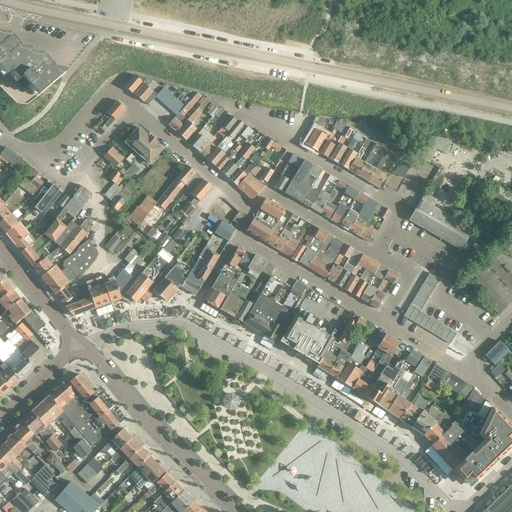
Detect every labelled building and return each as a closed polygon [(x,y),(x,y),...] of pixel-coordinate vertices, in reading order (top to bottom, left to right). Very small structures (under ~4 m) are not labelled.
[(0,67),(6,75),(11,71),(10,70),(27,56),(26,56),(31,52),(31,49),(19,48),(10,37),(10,34),(0,33),(0,67)] [(10,70),(11,71),(19,80),(23,76),(39,95),(63,75),(65,73),(65,69),(52,68),(43,58),(44,54),(32,53),(31,52),(26,56),(27,56),(10,70)] [(133,76),(123,87),(132,94),(141,83),(143,84),(147,79),(139,77),(137,79),(133,76)] [(146,87),(151,81),(147,79),(143,84),(143,85),(134,95),(143,103),(147,106),(155,98),(151,94),(153,92),(146,87)] [(159,101),(167,92),(163,88),(155,97),(159,101)] [(170,95),(167,92),(159,101),(163,104),(170,95)] [(184,107),(179,113),(183,117),(201,97),(198,94),(197,93),(196,94),(184,107)] [(175,99),(170,95),(163,104),(167,108),(175,99)] [(202,97),(197,103),(200,106),(205,100),(202,97)] [(175,99),(167,108),(172,112),(179,103),(175,99)] [(104,132),(126,107),(117,100),(107,113),(111,117),(104,125),(105,125),(101,129),(104,132)] [(200,106),(198,108),(199,109),(201,111),(208,102),(205,100),(200,106)] [(179,103),(172,112),(176,116),(179,113),(184,107),(179,103)] [(214,115),(218,111),(213,106),(207,114),(212,118),(214,115)] [(187,120),(176,133),(186,141),(196,129),(191,124),(202,111),(201,111),(199,109),(198,108),(187,120)] [(220,109),(218,111),(214,115),(218,118),(223,112),(220,109)] [(176,116),(168,126),(176,133),(187,120),(183,117),(179,113),(176,116)] [(217,125),(221,129),(231,117),(227,113),(217,125)] [(231,117),(221,129),(217,133),(223,138),(228,133),(229,134),(238,123),(231,117)] [(306,132),(300,142),(301,142),(306,146),(318,153),(327,137),(319,132),(327,119),(321,119),(315,118),(308,128),(314,131),(311,135),(306,132)] [(224,156),(224,155),(229,149),(226,147),(232,140),(231,139),(244,124),(241,121),(238,123),(229,134),(228,136),(227,136),(216,148),(207,160),(214,167),(224,156)] [(336,122),(332,129),(333,130),(341,134),(346,128),(346,127),(336,122)] [(149,138),(138,128),(125,143),(128,146),(126,149),(132,153),(134,151),(149,164),(162,150),(156,144),(157,143),(150,136),(149,138)] [(241,136),(246,140),(253,132),(247,128),(241,136)] [(342,136),(335,147),(328,159),(338,164),(347,149),(341,146),(345,139),(347,140),(352,131),(346,128),(342,136)] [(199,154),(209,143),(213,138),(203,129),(197,136),(200,138),(192,147),(199,154)] [(327,137),(318,153),(328,159),(335,147),(329,143),(330,140),(336,132),(336,131),(332,129),(331,129),(327,137)] [(347,149),(338,164),(348,170),(357,155),(351,152),(357,141),(359,142),(362,137),(356,134),(347,149)] [(428,164),(430,165),(438,150),(444,154),(452,141),(432,138),(420,159),(428,164)] [(273,143),(267,139),(262,147),(267,151),(273,143)] [(359,161),(370,142),(366,140),(357,155),(348,170),(358,176),(365,164),(359,161)] [(216,149),(209,143),(199,154),(207,160),(216,148),(216,149)] [(229,161),(220,172),(229,180),(238,169),(254,149),(248,144),(238,155),(242,158),(235,166),(229,161)] [(227,159),(224,156),(214,167),(220,172),(229,161),(240,148),(237,145),(229,153),(231,155),(227,159)] [(376,145),(365,164),(358,176),(368,182),(375,170),(369,166),(380,147),(376,145)] [(22,161),(20,160),(6,148),(0,155),(0,156),(10,164),(9,166),(14,170),(22,161)] [(111,148),(103,157),(111,164),(112,163),(116,167),(123,159),(111,148)] [(375,170),(368,182),(379,189),(386,176),(379,173),(390,154),(386,151),(375,170)] [(243,173),(238,169),(229,180),(238,187),(254,168),(256,166),(261,159),(256,155),(250,161),(252,163),(243,173)] [(293,166),(298,158),(293,155),(288,163),(293,166)] [(303,161),(298,158),(293,166),(299,169),(303,161)] [(284,194),(302,204),(313,186),(318,178),(322,172),(303,161),(299,169),(294,176),(291,183),(284,194)] [(398,163),(393,173),(401,177),(402,178),(408,168),(407,167),(398,163)] [(254,168),(238,187),(252,200),(263,188),(251,177),(252,175),(254,177),(260,170),(256,166),(254,168)] [(291,183),(294,176),(287,172),(290,167),(286,166),(274,187),(283,193),(290,182),(291,183)] [(156,203),(156,204),(163,210),(181,189),(184,186),(188,189),(198,177),(195,173),(187,167),(156,203)] [(267,183),(273,172),(265,167),(263,170),(265,171),(260,179),(267,183)] [(19,186),(34,199),(41,190),(39,189),(43,184),(36,178),(38,174),(32,169),(19,186)] [(121,176),(114,171),(108,179),(115,184),(121,176)] [(188,203),(180,212),(187,218),(195,209),(194,208),(212,188),(198,177),(188,189),(185,192),(190,195),(191,194),(196,199),(195,200),(194,200),(190,204),(188,203)] [(116,212),(137,188),(130,182),(124,188),(122,191),(119,195),(115,199),(112,203),(109,206),(116,212)] [(344,192),(348,187),(338,182),(335,187),(344,192)] [(59,190),(53,185),(38,205),(32,201),(29,204),(35,209),(41,213),(59,190)] [(115,185),(111,189),(119,195),(122,191),(119,188),(115,185)] [(63,209),(44,235),(52,241),(54,243),(66,229),(57,222),(59,219),(61,220),(67,214),(74,219),(90,197),(92,195),(81,186),(70,199),(71,200),(63,209)] [(344,192),(344,194),(354,200),(358,193),(348,187),(344,192)] [(508,207),(511,209),(511,195),(497,187),(491,197),(499,202),(498,203),(507,208),(508,207)] [(111,189),(108,193),(115,199),(119,195),(111,189)] [(311,189),(302,204),(311,209),(319,194),(311,189)] [(16,190),(11,196),(3,205),(2,205),(0,207),(0,223),(9,216),(11,215),(20,208),(16,204),(21,199),(16,193),(17,190),(16,190)] [(319,194),(311,209),(319,214),(330,196),(321,190),(319,194)] [(333,191),(330,196),(319,214),(329,220),(335,208),(330,205),(337,193),(333,191)] [(3,205),(11,196),(7,193),(2,198),(4,200),(2,203),(0,200),(0,207),(2,205),(3,205)] [(105,197),(112,203),(115,199),(108,193),(105,197)] [(354,200),(364,206),(368,199),(358,193),(354,200)] [(63,209),(71,200),(70,199),(65,195),(57,204),(63,209)] [(139,227),(156,204),(156,203),(147,196),(139,208),(137,207),(128,219),(139,227)] [(275,227),(278,221),(285,210),(266,198),(259,210),(275,219),(271,225),(275,227)] [(364,206),(359,214),(349,231),(358,237),(368,221),(373,213),(378,205),(368,199),(364,206)] [(472,230),(420,200),(414,211),(408,221),(460,251),(472,230)] [(330,220),(339,225),(347,213),(349,208),(341,203),(337,209),(330,220)] [(347,213),(339,225),(349,231),(359,214),(349,208),(347,213)] [(384,220),(389,211),(385,209),(380,218),(384,220)] [(9,216),(0,223),(0,227),(6,235),(18,224),(22,220),(19,217),(21,215),(17,210),(11,215),(9,216)] [(238,225),(244,217),(239,213),(233,221),(238,225)] [(48,215),(44,221),(50,226),(54,220),(48,215)] [(293,215),(290,219),(296,223),(299,218),(293,215)] [(256,237),(264,224),(254,219),(246,232),(256,237)] [(66,229),(54,243),(70,255),(93,226),(85,220),(79,229),(71,222),(66,229)] [(265,243),(273,248),(278,239),(283,230),(282,227),(283,224),(278,221),(275,227),(273,230),(265,243)] [(368,221),(358,237),(369,243),(376,231),(369,227),(371,223),(368,221)] [(221,222),(214,233),(228,241),(235,230),(221,222)] [(6,235),(14,245),(28,234),(35,229),(30,224),(24,230),(19,224),(18,224),(6,235)] [(264,224),(256,237),(265,243),(273,230),(275,227),(271,225),(269,224),(267,226),(264,224)] [(278,239),(273,248),(281,253),(290,238),(296,229),(292,227),(290,231),(291,232),(289,233),(283,230),(278,239)] [(152,228),(146,236),(150,239),(156,231),(152,228)] [(307,241),(304,247),(307,249),(318,230),(316,228),(313,233),(309,231),(304,240),(307,241)] [(177,243),(184,234),(179,229),(172,238),(177,243)] [(318,230),(307,249),(298,263),(307,268),(327,235),(318,230)] [(499,315),(511,302),(511,230),(463,278),(499,315)] [(33,240),(28,234),(14,245),(21,253),(38,239),(44,235),(41,231),(34,237),(36,238),(33,240)] [(163,233),(157,241),(162,245),(169,238),(163,233)] [(49,256),(43,248),(52,241),(44,235),(38,239),(21,253),(33,269),(49,256)] [(333,238),(327,235),(307,268),(325,279),(340,253),(329,247),(326,253),(324,252),(333,238)] [(117,255),(125,245),(114,236),(104,248),(110,252),(112,250),(117,255)] [(290,238),(281,253),(290,258),(298,244),(299,243),(290,238)] [(342,250),(345,245),(334,239),(331,244),(342,250)] [(172,240),(166,247),(171,251),(176,244),(172,240)] [(41,278),(54,295),(55,295),(64,288),(88,269),(90,266),(98,256),(97,253),(87,241),(76,250),(77,251),(57,268),(55,266),(41,278)] [(307,249),(298,244),(290,258),(298,263),(307,249)] [(340,253),(325,279),(333,284),(342,269),(337,266),(340,262),(343,257),(348,260),(349,257),(353,250),(345,245),(342,250),(340,253)] [(199,258),(204,261),(201,265),(203,267),(197,278),(189,273),(181,288),(195,296),(212,269),(219,257),(209,251),(210,250),(205,247),(199,258)] [(238,248),(234,254),(241,259),(245,252),(238,248)] [(362,255),(353,250),(349,257),(358,262),(362,255)] [(104,285),(110,303),(121,300),(136,281),(146,269),(147,267),(135,257),(136,255),(132,251),(124,261),(128,264),(123,270),(114,281),(104,285)] [(33,269),(41,278),(55,266),(52,262),(54,261),(52,259),(57,255),(54,252),(49,256),(33,269)] [(243,269),(241,273),(245,275),(248,271),(247,270),(248,269),(248,268),(254,258),(245,252),(241,259),(238,264),(244,267),(243,269)] [(234,254),(227,265),(235,269),(238,264),(241,259),(234,254)] [(354,269),(342,289),(351,294),(360,280),(354,276),(358,269),(359,270),(361,267),(366,270),(371,260),(362,255),(358,262),(354,269)] [(136,281),(121,300),(127,304),(135,303),(136,303),(140,299),(145,303),(152,294),(149,291),(156,282),(154,281),(168,264),(157,256),(147,267),(146,269),(136,281)] [(245,275),(250,278),(249,280),(254,283),(261,271),(265,264),(254,258),(248,268),(248,269),(247,270),(248,271),(245,275)] [(379,265),(371,260),(366,270),(374,275),(379,265)] [(165,277),(165,278),(177,289),(179,286),(181,288),(189,273),(187,271),(185,273),(181,269),(179,268),(180,266),(178,263),(165,278),(165,277)] [(269,276),(275,268),(266,263),(265,264),(261,271),(269,276)] [(204,301),(199,309),(215,319),(219,310),(236,282),(241,273),(235,269),(227,265),(226,264),(204,301)] [(345,264),(342,269),(333,284),(342,289),(354,269),(345,264)] [(384,278),(389,271),(379,265),(374,275),(373,276),(382,281),(384,278)] [(393,283),(398,276),(389,271),(384,278),(393,283)] [(365,272),(360,280),(351,294),(359,299),(368,285),(363,282),(364,280),(368,274),(365,272)] [(429,274),(426,279),(436,285),(439,280),(429,274)] [(86,287),(87,289),(95,309),(98,317),(113,312),(110,303),(104,285),(101,277),(85,283),(86,287)] [(242,324),(253,330),(280,283),(270,277),(265,286),(252,306),(242,324)] [(165,278),(153,290),(166,301),(177,289),(165,278)] [(426,279),(423,284),(433,290),(436,285),(426,279)] [(4,280),(0,283),(0,299),(12,290),(4,280)] [(264,336),(259,344),(269,350),(272,346),(274,342),(307,287),(296,281),(291,289),(290,289),(264,336)] [(382,281),(377,290),(368,305),(377,310),(386,296),(380,292),(382,289),(383,290),(386,284),(382,281)] [(236,282),(219,310),(221,312),(221,313),(224,315),(226,314),(233,318),(239,308),(244,300),(250,290),(236,282)] [(265,286),(260,283),(248,302),(244,300),(239,308),(233,318),(234,319),(233,321),(238,324),(239,322),(242,324),(252,306),(265,286)] [(290,289),(280,283),(253,330),(264,336),(290,289)] [(423,284),(420,289),(430,295),(433,290),(423,284)] [(368,285),(359,299),(368,305),(377,290),(368,285)] [(95,309),(87,289),(86,287),(78,289),(82,301),(76,303),(71,297),(63,304),(65,307),(65,308),(72,317),(95,309)] [(64,288),(55,295),(63,304),(71,297),(64,288)] [(420,289),(416,294),(427,301),(430,295),(420,289)] [(20,300),(12,290),(0,299),(0,303),(6,311),(13,305),(20,300)] [(416,294),(413,300),(424,306),(426,302),(427,301),(416,294)] [(42,327),(20,300),(13,305),(6,311),(4,313),(14,325),(23,318),(35,333),(42,327)] [(413,300),(410,305),(415,308),(420,311),(424,306),(413,300)] [(404,315),(403,317),(408,320),(415,308),(410,305),(404,315)] [(415,308),(408,320),(413,323),(419,313),(420,311),(415,308)] [(338,340),(340,341),(344,344),(346,340),(353,327),(354,327),(359,318),(349,313),(346,317),(350,319),(338,340)] [(419,313),(413,323),(418,326),(425,316),(419,313)] [(294,317),(279,342),(318,365),(326,352),(333,340),(311,327),(315,321),(311,319),(313,316),(309,314),(304,322),(294,317)] [(425,316),(418,326),(424,329),(430,319),(425,316)] [(359,318),(354,327),(364,333),(369,324),(359,318)] [(430,319),(424,329),(429,332),(435,322),(430,319)] [(1,322),(0,322),(0,335),(0,336),(8,330),(1,322)] [(435,322),(429,332),(434,335),(440,325),(435,322)] [(22,354),(33,366),(45,355),(33,343),(32,344),(28,339),(32,336),(21,324),(10,335),(9,333),(5,337),(8,340),(18,350),(22,354)] [(440,325),(434,335),(439,338),(445,328),(440,325)] [(368,327),(363,335),(369,338),(374,330),(368,327)] [(445,328),(439,338),(444,341),(450,331),(445,328)] [(380,331),(372,344),(377,348),(385,334),(380,331)] [(450,331),(444,341),(449,344),(455,334),(450,331)] [(385,334),(377,348),(384,352),(372,373),(365,368),(364,368),(352,389),(366,398),(385,366),(392,355),(400,343),(385,334)] [(22,354),(18,350),(8,340),(4,343),(0,338),(0,360),(0,361),(6,367),(19,380),(33,366),(22,354)] [(318,365),(317,367),(328,374),(337,359),(336,359),(344,344),(338,341),(334,338),(333,340),(326,352),(318,365)] [(337,359),(328,374),(336,379),(348,358),(350,355),(345,352),(350,342),(346,340),(344,344),(336,359),(337,359)] [(494,366),(509,352),(500,342),(485,356),(494,366)] [(411,350),(400,343),(392,355),(397,358),(400,354),(406,358),(411,350)] [(348,358),(336,379),(345,384),(352,389),(364,368),(365,368),(374,353),(369,350),(364,357),(359,365),(348,358)] [(411,350),(406,358),(405,361),(414,367),(421,356),(411,350)] [(421,377),(431,363),(423,358),(414,373),(421,377)] [(0,367),(2,370),(0,371),(0,377),(10,389),(19,380),(6,367),(0,361),(0,367)] [(392,371),(385,366),(366,398),(376,405),(400,368),(402,366),(397,363),(392,371)] [(500,363),(496,367),(502,373),(506,369),(500,363)] [(435,365),(426,379),(438,387),(440,384),(447,373),(435,365)] [(400,368),(376,405),(387,412),(396,397),(398,394),(399,395),(403,388),(412,375),(405,371),(400,368)] [(447,373),(440,384),(458,395),(467,385),(447,373)] [(70,383),(65,387),(78,403),(75,405),(78,409),(79,408),(80,407),(85,404),(83,401),(86,399),(93,393),(78,375),(69,382),(70,383)] [(0,393),(2,396),(10,389),(0,377),(0,393)] [(63,384),(48,397),(75,427),(79,431),(91,446),(91,447),(102,438),(97,431),(92,424),(79,408),(78,409),(75,405),(78,403),(65,387),(63,384)] [(467,385),(458,395),(466,401),(473,390),(467,385)] [(400,420),(410,404),(404,401),(410,392),(403,388),(399,395),(398,394),(396,397),(387,412),(400,420)] [(431,446),(431,447),(444,460),(457,447),(462,439),(470,426),(473,421),(477,415),(475,413),(483,400),(473,390),(466,401),(453,422),(450,428),(443,435),(431,446)] [(80,407),(79,408),(92,424),(108,411),(97,398),(93,393),(86,399),(83,401),(85,404),(80,407)] [(241,402),(240,400),(240,398),(239,396),(238,395),(236,394),(235,393),(233,393),(231,393),(230,393),(228,393),(227,394),(226,395),(224,396),(224,398),(223,400),(223,402),(223,403),(223,405),(224,406),(225,408),(226,409),(228,410),(229,410),(231,411),(233,411),(235,410),(236,409),(237,409),(239,407),(240,405),(240,404),(241,402)] [(412,402),(410,404),(400,420),(411,428),(421,413),(423,410),(428,403),(416,395),(412,402)] [(75,427),(48,397),(40,405),(53,420),(52,420),(54,422),(59,418),(63,422),(61,424),(69,432),(75,427)] [(477,415),(473,421),(477,424),(481,419),(482,419),(490,407),(485,402),(477,415)] [(40,405),(31,413),(52,436),(56,433),(48,424),(52,420),(53,420),(40,405)] [(423,410),(421,413),(411,428),(423,435),(423,436),(430,430),(437,423),(443,414),(431,407),(427,413),(423,410)] [(484,440),(453,470),(463,480),(469,486),(511,444),(511,429),(503,420),(496,413),(492,409),(478,435),(484,440)] [(108,411),(92,424),(97,431),(99,430),(104,436),(111,431),(119,425),(108,411)] [(430,430),(423,436),(427,439),(426,441),(431,447),(431,446),(443,435),(450,428),(453,422),(445,412),(443,414),(437,423),(430,430)] [(31,413),(20,422),(33,435),(34,437),(38,434),(39,435),(39,436),(54,452),(61,446),(52,436),(31,413)] [(27,440),(33,435),(20,422),(13,429),(16,432),(14,435),(13,434),(13,435),(26,447),(32,453),(36,449),(27,440)] [(457,447),(444,460),(453,470),(484,440),(478,435),(470,426),(462,439),(457,447)] [(69,432),(68,433),(77,443),(72,448),(82,459),(91,451),(88,449),(91,446),(79,431),(75,427),(69,432)] [(122,429),(100,451),(102,453),(104,451),(105,453),(111,447),(117,453),(118,451),(131,438),(122,429)] [(13,435),(3,444),(24,465),(28,461),(20,453),(26,447),(13,435)] [(68,436),(63,440),(67,446),(68,445),(69,447),(73,444),(71,442),(73,441),(68,436)] [(129,459),(140,447),(131,438),(118,451),(117,453),(109,460),(113,463),(120,456),(119,456),(122,452),(129,459)] [(3,444),(0,447),(0,452),(3,455),(5,454),(6,455),(5,457),(11,462),(20,472),(26,467),(24,465),(3,444)] [(140,447),(129,459),(116,471),(119,474),(128,465),(130,466),(133,463),(138,468),(137,469),(149,457),(140,447)] [(0,452),(0,472),(1,473),(3,475),(9,469),(26,486),(30,482),(20,472),(11,462),(5,457),(6,455),(5,454),(3,455),(0,452)] [(137,469),(130,475),(138,483),(136,485),(144,477),(157,464),(149,457),(137,469)] [(93,459),(88,464),(98,474),(102,469),(93,459)] [(52,465),(61,474),(65,469),(56,461),(52,465)] [(98,474),(88,464),(83,469),(92,479),(98,474)] [(157,464),(144,477),(136,485),(140,489),(147,482),(148,480),(152,484),(164,472),(157,464)] [(92,479),(83,469),(77,475),(87,484),(92,479)] [(50,471),(40,481),(51,493),(57,487),(50,480),(54,476),(50,471)] [(163,493),(174,482),(166,474),(147,492),(151,495),(158,489),(163,493)] [(49,493),(34,478),(30,482),(45,497),(49,493)] [(80,490),(70,482),(54,501),(65,508),(80,490)] [(160,503),(165,509),(183,491),(174,482),(163,493),(153,503),(156,506),(160,503)] [(511,511),(511,484),(482,511),(511,511)] [(78,511),(90,499),(81,490),(65,508),(68,511),(78,511)] [(183,491),(165,509),(161,511),(170,511),(171,511),(169,509),(172,506),(178,511),(183,511),(194,502),(183,491)] [(33,507),(38,502),(29,493),(28,494),(25,498),(24,498),(33,507)] [(24,498),(16,506),(22,511),(25,511),(32,506),(24,498)] [(90,499),(78,511),(93,511),(99,506),(90,499)] [(202,511),(203,511),(194,502),(183,511),(202,511)]
